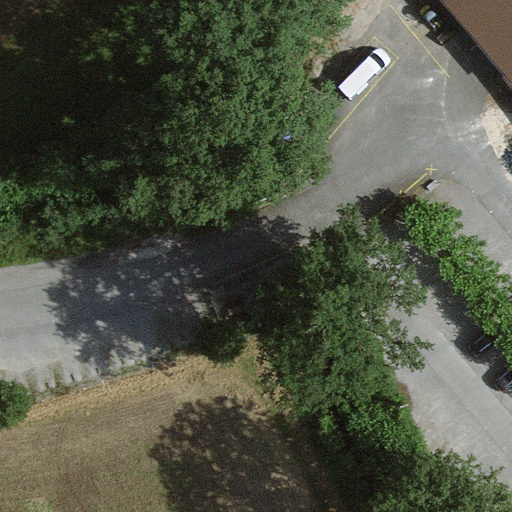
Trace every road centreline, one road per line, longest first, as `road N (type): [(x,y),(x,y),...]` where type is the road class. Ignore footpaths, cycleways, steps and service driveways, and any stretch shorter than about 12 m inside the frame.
road 1 (residential): [(0,309),(199,266),(314,214),(437,115)]
road 2 (unknown): [(469,362),(337,195)]
